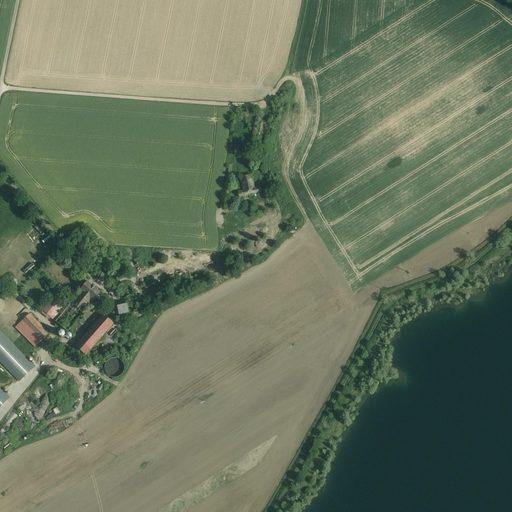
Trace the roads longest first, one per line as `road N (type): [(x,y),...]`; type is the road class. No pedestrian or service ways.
road 1 (track): [(47,352),(69,369),(88,367),(144,308),(270,245),(280,214),(266,187)]
road 2 (residential): [(0,88),(268,110),(287,68)]
